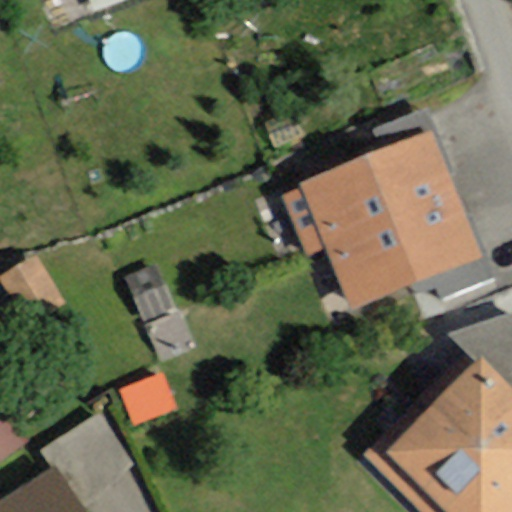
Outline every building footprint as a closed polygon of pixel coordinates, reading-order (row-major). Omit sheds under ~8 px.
[(419,117),(362,141),(370,159),(285,196),(338,317),(404,289),(411,304),(430,296),(437,314),(491,290),(464,228),(453,232),(432,184),(446,179),(419,117)] [(6,268),(24,312),(58,299),(41,254),(6,268)] [(436,346),(446,373),(354,462),(403,511),(511,511),(511,334),(507,320),(436,346)] [(166,372),(124,383),(132,416),(175,405),(166,372)] [(0,498),(0,511),(70,511),(122,478),(85,421),(26,460),(36,475),(0,498)]
